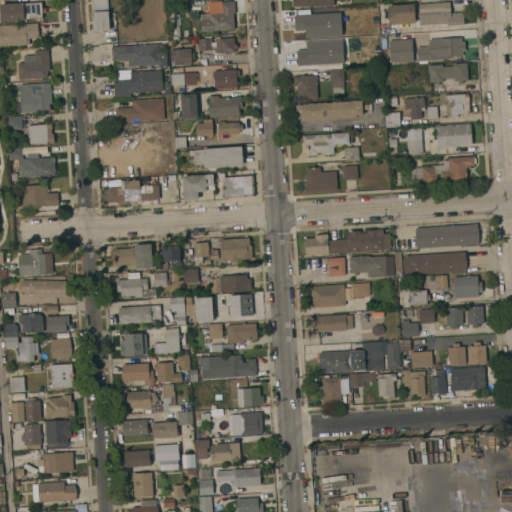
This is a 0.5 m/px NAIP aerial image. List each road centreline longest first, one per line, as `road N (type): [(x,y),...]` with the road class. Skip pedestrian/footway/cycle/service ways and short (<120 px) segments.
road 1 (tertiary): [(296,511),(264,0)]
road 2 (residential): [(105,511),(73,0)]
road 3 (residential): [(23,232),(511,199)]
road 4 (residential): [(511,254),(492,0)]
road 5 (residential): [(292,427),(511,413)]
